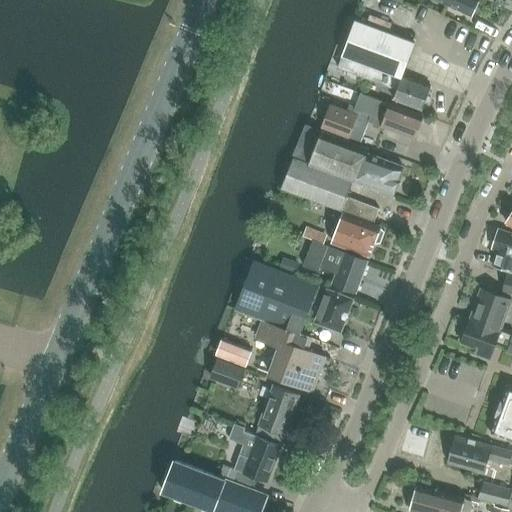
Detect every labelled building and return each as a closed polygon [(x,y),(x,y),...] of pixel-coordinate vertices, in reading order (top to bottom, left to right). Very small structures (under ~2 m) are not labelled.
[(438,0),(469,15),(477,0),(438,0)] [(354,20),(337,65),(397,88),(402,76),(415,43),(387,32),(365,24),(354,20)] [(397,88),(394,98),(422,110),(422,108),(426,108),(429,107),(432,101),(430,98),(427,95),(431,86),(402,76),(397,88)] [(414,138),(422,116),(361,93),(355,109),(375,116),(372,122),(414,138)] [(347,137),(356,114),(330,104),(321,127),(347,137)] [(392,196),(399,177),(400,176),(399,175),(403,166),(366,152),(367,148),(306,125),(281,188),(374,222),(379,208),(347,196),(353,181),(392,196)] [(369,256),(381,226),(344,212),(333,243),(369,256)] [(313,240),(322,244),(326,234),(307,227),(303,236),(313,239),(313,240)] [(511,232),(499,229),(493,248),(498,250),(493,265),(511,271),(511,232)] [(322,244),(313,240),(313,241),(312,240),(302,265),(318,271),(320,266),(336,272),(332,284),(356,293),(367,261),(325,245),(322,244)] [(294,273),(298,263),(283,257),(279,268),(294,273)] [(343,324),(353,299),(253,260),(234,308),(256,316),(262,318),(299,333),(306,312),(316,316),(315,321),(341,331),(343,324)] [(511,335),(500,331),(502,326),(511,300),(481,288),(462,342),(477,348),(475,354),(490,360),(496,343),(509,347),(507,353),(511,354),(511,335)] [(310,337),(299,333),(262,318),(255,337),(278,346),(268,373),(311,390),(325,357),(305,350),(310,337)] [(222,339),(216,354),(246,366),(252,350),(222,339)] [(236,388),(243,369),(215,359),(208,378),(236,388)] [(281,440),(299,395),(274,385),(256,431),(281,440)] [(511,386),(508,385),(490,434),(511,442),(511,386)] [(224,464),(219,477),(249,488),(254,476),(268,481),(280,446),(256,437),(256,436),(244,432),(246,427),(235,423),(229,439),(243,444),(238,460),(235,469),(224,464)] [(511,464),(511,451),(457,436),(450,463),(484,472),(488,460),(508,465),(509,464),(511,464)] [(174,460),(162,491),(215,511),(259,511),(267,495),(249,488),(219,477),(217,476),(217,477),(185,464),(174,460)] [(507,507),(511,491),(484,484),(480,500),(507,507)] [(464,499),(415,486),(409,509),(419,511),(468,511),(471,501),(478,503),(479,498),(465,494),(464,499)]
